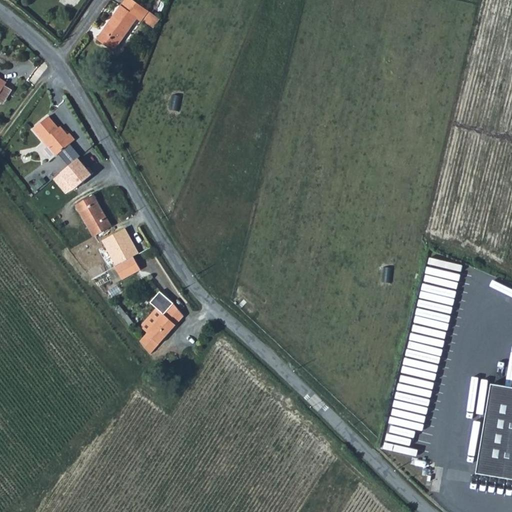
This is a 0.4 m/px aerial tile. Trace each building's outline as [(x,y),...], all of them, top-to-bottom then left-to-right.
[(106,31),(101,37),(112,46),(117,49),(130,32),(138,20),(140,17),(144,19),(152,10),(138,0),(128,0),(121,10),(106,31)] [(154,11),(148,19),(157,25),(163,17),(154,11)] [(46,114),(31,127),(45,144),(52,153),(72,137),(67,130),(63,133),(46,114)] [(76,157),(59,172),(72,188),(92,172),(87,166),(84,168),(76,157)] [(97,196),(79,206),(82,211),(96,236),(115,225),(97,196)] [(138,254),(125,229),(103,240),(116,265),(135,256),(138,254)] [(135,256),(116,265),(123,279),(141,269),(135,256)] [(141,339),(152,353),(161,342),(186,316),(175,303),(161,292),(152,303),(165,313),(155,324),(141,339)] [(188,351),(176,368),(181,373),(194,355),(188,351)] [(511,386),(503,385),(495,384),(492,398),(488,421),(485,438),(481,460),(478,472),(484,474),(503,477),(511,478),(511,386)]
